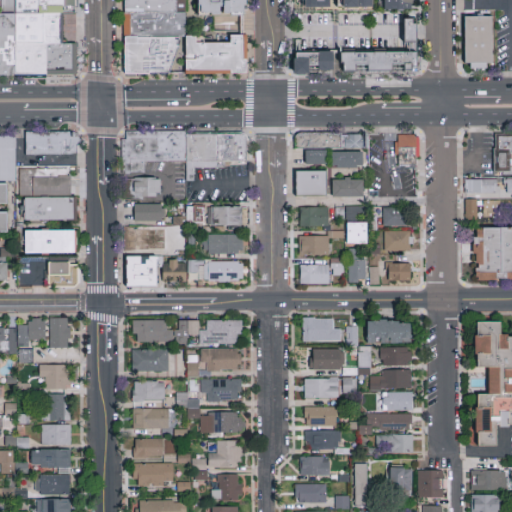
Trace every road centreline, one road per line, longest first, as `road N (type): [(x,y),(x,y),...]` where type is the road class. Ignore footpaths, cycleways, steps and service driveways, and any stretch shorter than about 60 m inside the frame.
road 1 (residential): [(445,302),(439,0)]
road 2 (secondary): [(511,301),(216,304)]
road 3 (residential): [(454,511),(445,302)]
road 4 (residential): [(264,511),(272,304)]
road 5 (tertiary): [(107,511),(103,305)]
road 6 (tertiary): [(103,305),(102,117)]
road 7 (primary): [(441,89),(269,91)]
road 8 (primary): [(120,116),(270,115)]
